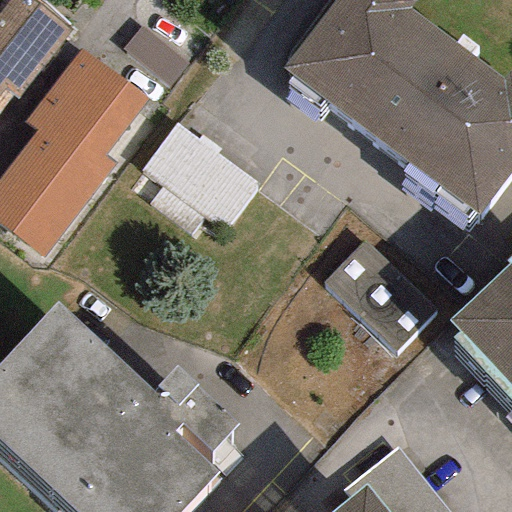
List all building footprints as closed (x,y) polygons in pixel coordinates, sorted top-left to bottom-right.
[(73,28),(36,0),(0,0),(0,93),(3,91),(16,101),(73,28)] [(411,0),(333,0),(281,68),(477,217),(511,170),(511,74),(506,71),(501,78),(407,7),(411,0)] [(187,64),(139,26),(120,50),(168,88),(187,64)] [(147,100),(79,49),(23,123),(35,132),(0,178),(0,226),(42,258),(113,164),(104,158),(147,100)] [(259,188),(175,129),(143,174),(161,186),(145,210),(188,240),(203,221),(225,236),(259,188)] [(434,313),(361,243),(321,284),(394,354),(434,313)] [(511,260),(448,320),(458,331),(451,338),(511,405),(511,260)] [(57,302),(0,362),(0,445),(70,511),(179,511),(217,473),(173,431),(180,423),(210,452),(236,424),(175,367),(151,391),(57,302)] [(447,511),(396,448),(343,490),(348,497),(365,484),(386,511),(447,511)] [(348,497),(329,511),(386,511),(365,484),(348,497)]
